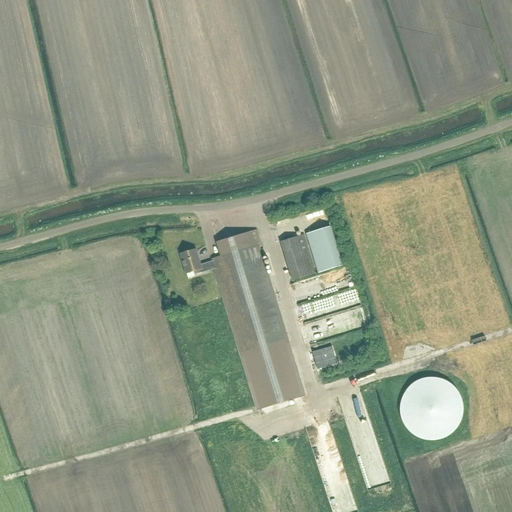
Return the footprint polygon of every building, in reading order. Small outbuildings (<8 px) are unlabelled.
[(306,234),(318,273),(342,266),(331,227),(306,234)] [(211,262),(214,269),(258,411),(306,397),(258,245),(261,244),(256,230),(218,242),(222,256),(211,260),(211,262)] [(293,281),(316,274),(304,235),(281,242),(293,281)] [(195,275),(214,269),(211,262),(201,265),(196,249),(180,254),(186,274),(194,272),(195,275)] [(401,406),(400,409),(401,412),(401,414),(402,417),(402,420),(403,422),(405,424),(406,427),(408,429),(410,431),(412,433),(414,434),(416,436),(418,437),(421,438),(423,439),(426,440),(429,440),(432,440),(434,440),(437,440),(440,439),(442,438),(445,437),(447,436),(449,434),(452,433),(454,431),(455,429),(457,427),(458,425),(460,422),(461,420),(462,417),(462,414),(462,412),(463,409),(462,406),(462,404),(462,401),(461,398),(460,396),(458,393),(457,391),(455,389),(454,387),(452,385),(449,384),(447,382),(445,381),(442,380),(440,379),(437,378),(434,378),(432,378),(429,378),(426,378),(423,379),(421,380),(418,381),(416,382),(414,384),(412,385),(410,387),(408,389),(406,391),(405,393),(403,396),(402,398),(402,401),(401,404),(401,406)]
